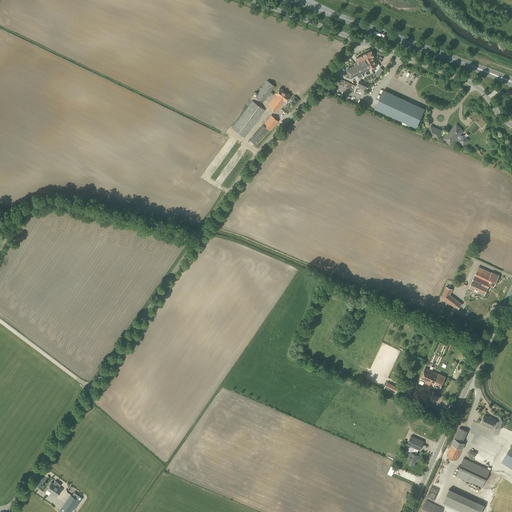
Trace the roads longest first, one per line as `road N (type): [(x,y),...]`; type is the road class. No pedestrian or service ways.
road 1 (unclassified): [(11,508),(256,156),(360,40)]
road 2 (tertiary): [(409,511),(511,290)]
road 3 (primary): [(511,83),(291,0)]
road 4 (unclassified): [(511,126),(473,85),(360,40)]
